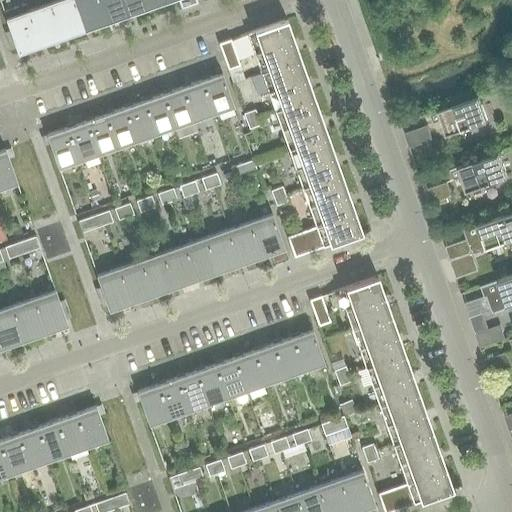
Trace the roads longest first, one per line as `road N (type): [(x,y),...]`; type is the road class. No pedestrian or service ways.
road 1 (residential): [(0,386),(416,237)]
road 2 (residential): [(0,99),(283,0)]
road 3 (residential): [(509,503),(416,237)]
road 4 (residential): [(416,237),(333,0)]
